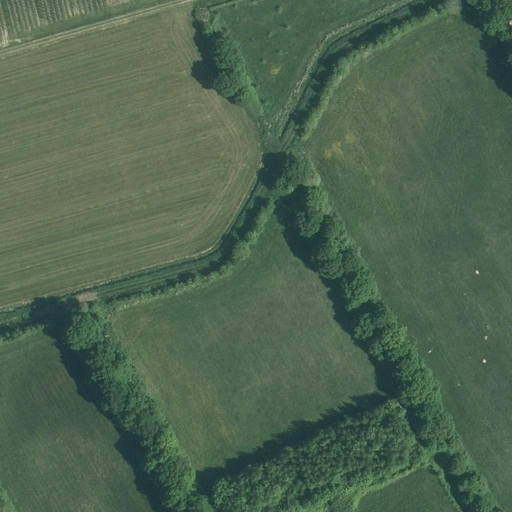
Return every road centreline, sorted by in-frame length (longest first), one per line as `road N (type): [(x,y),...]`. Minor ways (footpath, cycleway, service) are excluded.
road 1 (track): [(0,329),(215,264),(233,251),(345,51),(445,0)]
road 2 (track): [(185,0),(31,41)]
